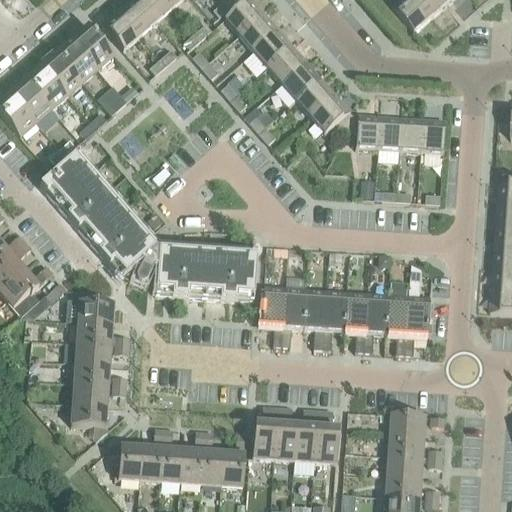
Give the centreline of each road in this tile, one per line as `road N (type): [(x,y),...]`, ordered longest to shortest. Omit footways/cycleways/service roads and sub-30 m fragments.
road 1 (residential): [(464,383),(205,368),(190,354),(167,352),(147,329)]
road 2 (residential): [(464,383),(458,350),(475,77)]
road 3 (residential): [(475,77),(368,70),(309,0)]
road 4 (residential): [(90,266),(0,166)]
road 5 (residential): [(495,385),(489,511)]
